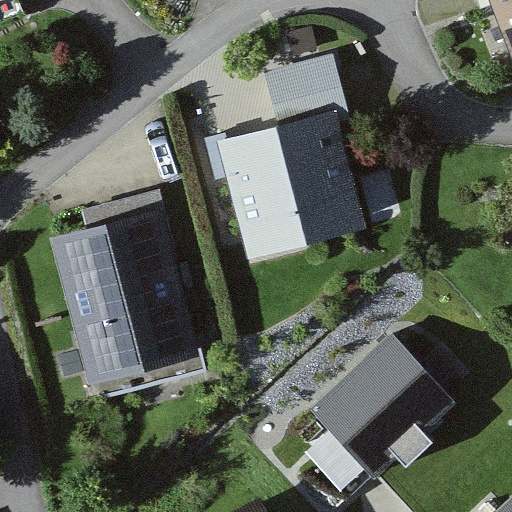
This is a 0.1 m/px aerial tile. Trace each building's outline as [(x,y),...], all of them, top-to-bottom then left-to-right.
[(0,0),(0,47),(38,32),(24,0),(0,0)] [(511,0),(499,0),(511,29),(511,0)] [(309,64),(275,75),(291,124),(221,146),(263,277),(393,236),(360,132),(369,130),(345,53),(309,64)] [(203,346),(163,199),(52,229),(92,377),(203,346)] [(395,323),(309,399),(372,469),(457,393),(395,323)] [(511,511),(511,488),(485,511),(511,511)] [(282,511),(273,495),(242,511),(282,511)]
